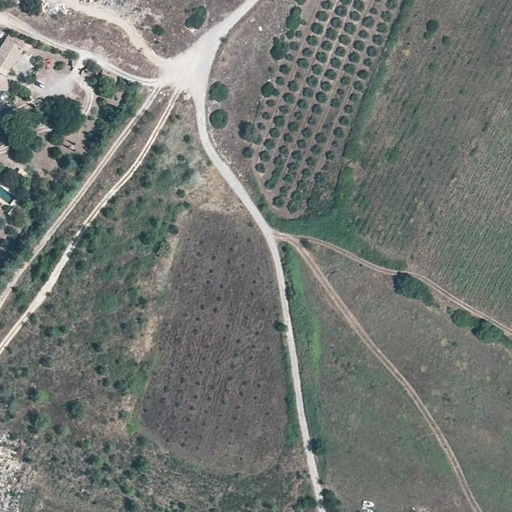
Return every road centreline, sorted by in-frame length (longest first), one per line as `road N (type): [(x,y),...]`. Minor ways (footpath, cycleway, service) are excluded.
road 1 (unclassified): [(321,511),(270,227),(221,167),(199,123),(204,52),(251,0)]
road 2 (track): [(204,52),(131,172),(0,354)]
road 3 (track): [(270,227),(295,237),(414,396),(479,511)]
road 4 (track): [(204,52),(145,100),(0,315)]
road 5 (track): [(511,333),(416,273),(374,267),(295,237)]
road 6 (track): [(80,0),(117,3),(145,51),(180,72)]
